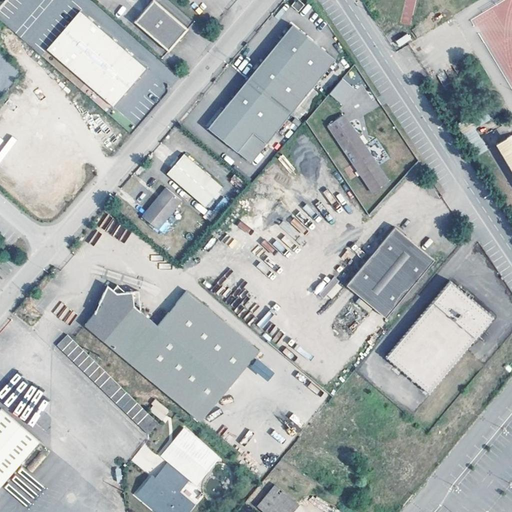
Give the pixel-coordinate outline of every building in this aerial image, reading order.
[(304,4),(298,0),(295,0),(291,5),(298,11),(304,4)] [(185,33),(151,3),(130,26),(165,56),(185,33)] [(142,73),(77,15),(44,54),(109,111),(142,73)] [(293,28),(248,82),(289,118),(336,63),(293,28)] [(289,118),(248,82),(223,111),(227,115),(211,133),(236,155),(247,165),(289,118)] [(339,85),(326,100),(341,112),(353,97),(339,85)] [(471,158),(482,151),(469,130),(490,118),(484,107),(452,126),(471,158)] [(227,115),(223,111),(207,130),(211,133),(227,115)] [(384,186),(340,124),(325,134),(370,197),(384,186)] [(511,136),(492,148),(511,181),(511,136)] [(222,191),(183,159),(166,179),(205,210),(222,191)] [(181,204),(166,191),(141,220),(156,233),(181,204)] [(430,264),(391,231),(342,289),(380,322),(430,264)] [(490,320),(447,284),(383,360),(425,396),(490,320)] [(83,331),(136,374),(197,424),(204,416),(255,355),(253,353),(182,294),(153,330),(130,311),(130,297),(113,298),(103,292),(99,294),(93,307),(96,309),(88,318),(83,323),(79,327),(83,331)] [(96,309),(93,307),(88,318),(96,309)] [(69,339),(65,336),(53,348),(144,437),(155,426),(69,339)] [(267,382),(274,374),(257,359),(250,367),(267,382)] [(35,385),(28,388),(26,386),(6,396),(17,417),(45,403),(35,385)] [(162,421),(170,411),(156,400),(148,409),(162,421)] [(0,484),(36,443),(0,411),(0,484)] [(160,456),(167,462),(151,481),(149,479),(134,496),(152,511),(185,511),(190,507),(174,494),(187,478),(196,486),(219,457),(183,427),(160,456)] [(287,511),(292,506),(270,487),(252,508),(256,511),(287,511)]
